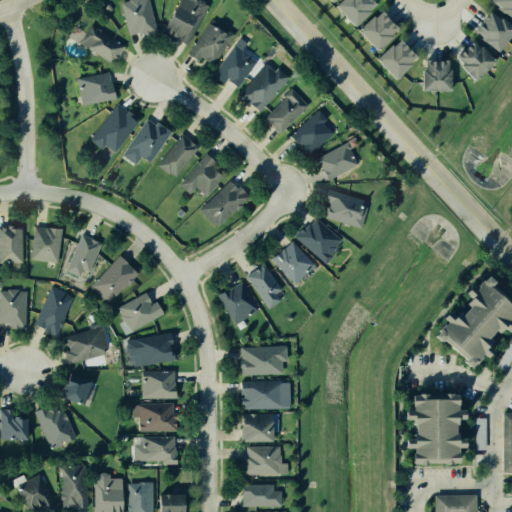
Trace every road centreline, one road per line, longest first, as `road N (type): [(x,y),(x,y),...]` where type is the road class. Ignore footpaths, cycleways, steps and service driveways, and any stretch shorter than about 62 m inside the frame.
road 1 (tertiary): [(511,258),(270,0)]
road 2 (residential): [(0,193),(87,201),(148,233),(182,279),(206,378)]
road 3 (residential): [(511,371),(493,403),(491,511),(414,487),(491,485)]
road 4 (residential): [(6,8),(31,108),(31,193)]
road 5 (residential): [(281,190),(221,127),(148,76)]
road 6 (residential): [(182,279),(242,238),(281,190)]
road 7 (residential): [(206,378),(206,511)]
